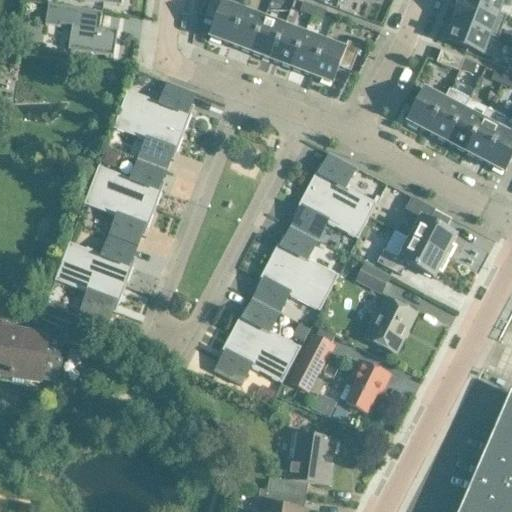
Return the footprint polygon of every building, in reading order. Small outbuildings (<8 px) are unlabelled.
[(71,0),(122,8),(122,0),(71,0)] [(211,0),(205,18),(216,23),(210,40),(211,40),(210,43),(219,47),(221,44),(231,48),(244,13),(224,5),(225,0),(211,0)] [(462,0),(462,2),(498,16),(498,15),(503,0),(462,0)] [(462,2),(454,22),(499,39),(507,18),(498,15),(498,16),(462,2)] [(312,17),(314,9),(303,5),(300,12),(312,17)] [(48,6),(45,27),(60,30),(61,27),(72,28),(68,52),(114,59),(118,32),(100,30),(102,15),(48,6)] [(314,9),(312,17),(323,21),(326,14),(314,9)] [(244,13),(231,48),(251,55),(264,21),(244,13)] [(264,21),(251,55),(271,63),(284,28),(264,21)] [(454,22),(446,43),(491,60),(499,39),(454,22)] [(284,28),(271,63),(291,71),(304,36),(284,28)] [(304,36),(291,71),(311,78),(325,44),(304,36)] [(15,41),(13,53),(21,54),(23,42),(15,41)] [(325,44),(311,78),(321,82),(320,85),(330,89),(331,86),(332,86),(339,69),(350,74),(360,48),(347,44),(345,51),(325,44)] [(441,53),(436,65),(459,74),(464,61),(441,53)] [(464,62),(461,71),(472,75),(476,67),(464,62)] [(502,85),(505,77),(494,73),(491,81),(502,85)] [(511,79),(505,77),(502,85),(511,88),(511,79)] [(128,93),(121,112),(184,136),(191,118),(187,116),(195,96),(168,86),(161,106),(128,93)] [(424,91),(407,124),(409,125),(407,128),(416,132),(417,130),(427,135),(444,102),(444,101),(424,91)] [(444,102),(427,135),(446,145),(463,112),(464,112),(469,102),(449,91),(444,101),(444,102)] [(463,112),(446,145),(465,155),(483,122),(482,122),(488,111),(469,102),(464,112),(463,112)] [(121,112),(114,130),(145,143),(138,162),(166,173),(173,153),(177,155),(184,136),(121,112)] [(484,165),(507,122),(488,112),(482,123),(465,156),(484,166),(484,165)] [(511,124),(507,122),(484,165),(494,170),(493,173),(501,177),(503,174),(504,175),(511,160),(511,124)] [(316,174),(307,192),(367,224),(377,206),(345,189),(355,170),(330,157),(320,176),(316,174)] [(99,169),(92,188),(155,212),(162,194),(158,192),(166,173),(138,162),(131,181),(99,169)] [(92,188),(85,207),(116,219),(109,238),(137,249),(144,229),(148,231),(155,212),(92,188)] [(301,211),(292,230),(319,244),(328,226),(358,241),(367,224),(307,192),(298,209),(301,211)] [(411,241),(449,261),(457,249),(453,247),(458,239),(430,225),(436,212),(412,200),(405,212),(421,222),(411,241)] [(278,247),(269,264),(330,296),(339,278),(309,262),(319,244),(292,230),(282,248),(278,247)] [(70,245),(62,264),(126,289),(133,270),(129,269),(137,249),(109,238),(102,257),(70,245)] [(383,253),(377,265),(401,278),(407,266),(434,281),(439,272),(442,274),(448,261),(410,241),(399,261),(383,253)] [(62,264),(55,283),(89,296),(81,316),(82,316),(107,326),(115,306),(119,307),(126,289),(62,264)] [(263,284),(253,302),(281,316),(290,298),(320,314),(330,296),(269,264),(260,282),(263,284)] [(364,266),(355,284),(382,298),(391,280),(364,266)] [(385,301),(365,341),(391,354),(403,330),(408,332),(416,316),(399,308),(400,305),(399,302),(394,299),(391,301),(390,303),(385,301)] [(240,319),(231,336),(292,368),(301,350),(271,334),(281,316),(253,302),(244,321),(240,319)] [(46,307),(40,322),(75,335),(80,320),(46,307)] [(0,372),(9,374),(9,376),(13,377),(14,375),(41,379),(40,383),(41,384),(41,381),(53,383),(59,376),(62,358),(46,356),(49,336),(0,328),(0,372)] [(225,356),(215,375),(240,388),(249,369),(282,386),(292,368),(231,336),(221,354),(225,356)] [(320,375),(334,349),(312,337),(298,364),(300,365),(289,385),(308,394),(318,374),(320,375)] [(359,380),(346,406),(366,416),(380,387),(377,386),(383,375),(359,363),(352,376),(359,380)] [(511,511),(511,395),(460,511),(511,511)] [(336,406),(318,397),(310,413),(329,421),(336,406)] [(331,420),(342,425),(347,414),(337,409),(331,420)] [(267,493),(306,498),(308,486),(329,489),(336,442),(298,436),(293,465),(288,464),(286,483),(269,480),(267,493)] [(306,498),(267,493),(259,492),(257,504),(262,505),(261,511),(304,511),(305,511),(304,511),(306,498)]
